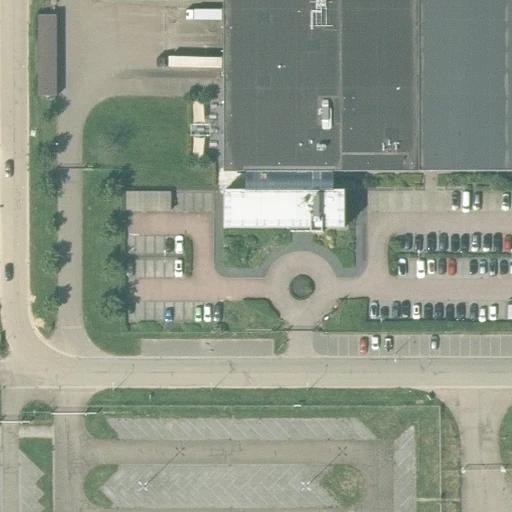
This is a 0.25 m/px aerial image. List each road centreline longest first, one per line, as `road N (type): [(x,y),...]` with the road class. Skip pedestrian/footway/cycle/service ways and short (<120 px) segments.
road 1 (unclassified): [(511,371),(43,374)]
road 2 (unclassified): [(43,374),(18,333),(13,303),(15,0)]
road 3 (unknown): [(67,444),(353,451),(378,468),(380,511)]
road 4 (unknown): [(0,374),(10,373),(11,511)]
